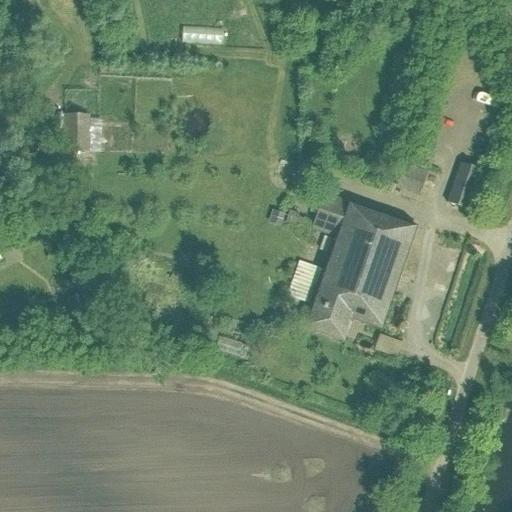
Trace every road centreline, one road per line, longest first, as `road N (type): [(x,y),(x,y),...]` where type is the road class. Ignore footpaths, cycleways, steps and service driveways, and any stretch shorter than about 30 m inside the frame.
road 1 (track): [(438,468),(202,383),(0,382)]
road 2 (unclassified): [(423,511),(511,235)]
